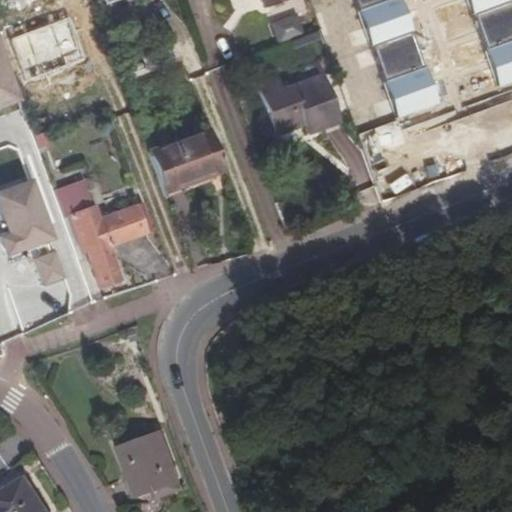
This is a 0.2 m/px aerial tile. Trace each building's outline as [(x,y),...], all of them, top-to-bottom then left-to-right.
[(86,75),(67,17),(0,42),(0,49),(13,85),(59,68),(65,82),(86,75)] [(174,30),(158,36),(163,51),(179,46),(174,30)] [(427,64),(430,71),(409,79),(418,101),(439,92),(443,99),(477,85),(462,49),(427,64)] [(282,91),(278,82),(257,90),(273,134),(303,123),(307,132),(339,120),(323,76),(282,91)] [(224,169),(210,130),(148,152),(163,190),(224,169)] [(68,215),(93,206),(82,178),(57,187),(68,215)] [(28,180),(0,190),(0,220),(4,232),(14,258),(20,276),(58,262),(28,180)] [(68,215),(82,254),(86,252),(99,287),(121,280),(110,246),(146,233),(136,205),(99,218),(95,206),(93,206),(68,215)] [(14,258),(4,232),(0,233),(0,248),(5,261),(14,258)] [(137,497),(152,492),(179,482),(160,430),(118,446),(137,497)] [(0,511),(49,511),(26,475),(0,490),(0,511)] [(182,488),(179,482),(152,492),(154,499),(182,488)]
